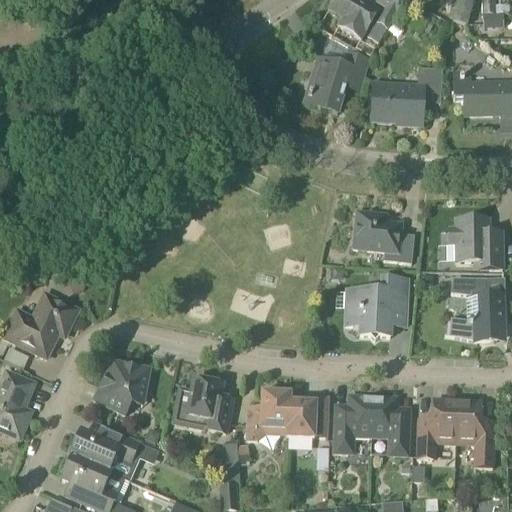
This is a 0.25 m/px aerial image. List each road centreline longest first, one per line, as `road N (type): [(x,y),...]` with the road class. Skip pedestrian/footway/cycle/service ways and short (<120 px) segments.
road 1 (residential): [(12,511),(84,343),(102,327),(127,327),(263,370),(502,381),(511,375)]
road 2 (residential): [(511,171),(406,172),(307,153),(257,127),(203,48)]
road 3 (unclassified): [(0,73),(148,36),(203,48)]
